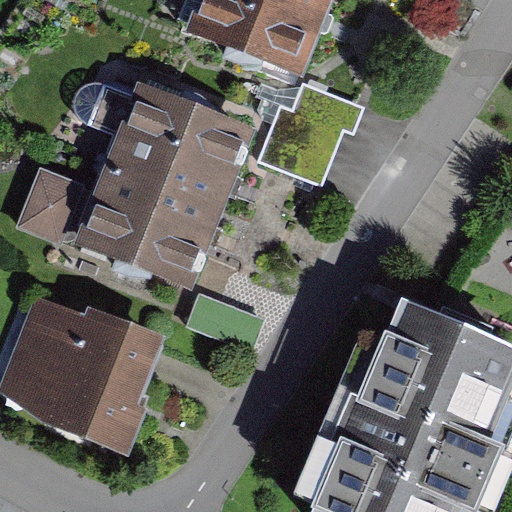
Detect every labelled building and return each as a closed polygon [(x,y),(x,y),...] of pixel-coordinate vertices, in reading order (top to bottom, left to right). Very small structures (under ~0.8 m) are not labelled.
[(300,73),(329,0),(207,0),(195,32),(300,73)] [(104,62),(87,104),(126,120),(144,79),(104,62)] [(214,214),(243,136),(140,97),(111,175),(214,214)] [(186,287),(214,214),(111,175),(83,248),(186,287)] [(511,346),(422,304),(323,511),(477,511),(502,461),(511,439),(511,346)] [(133,411),(160,347),(93,318),(89,327),(40,306),(3,392),(45,423),(124,457),(142,415),(133,411)]
